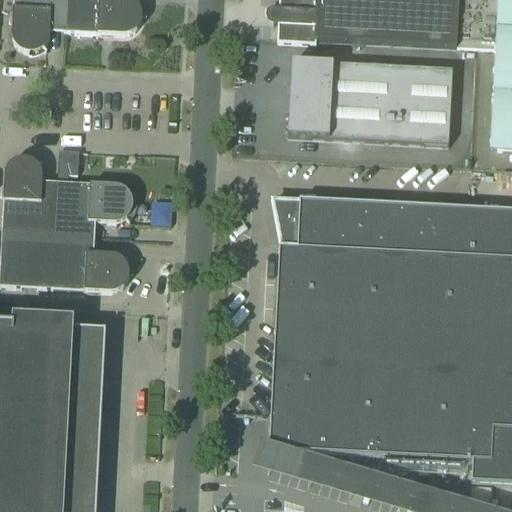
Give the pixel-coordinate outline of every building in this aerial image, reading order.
[(64,29),(65,0),(12,0),(11,40),(11,43),(12,46),(14,49),(16,52),(19,54),(22,56),(26,57),(28,58),(28,52),(43,53),(45,51),(46,48),(48,45),(49,41),(49,38),(49,28),(64,29)] [(98,0),(65,0),(64,29),(64,37),(123,40),(126,39),(130,39),(133,37),(136,35),(138,33),(139,31),(141,27),(141,24),(141,22),(136,22),(136,8),(134,6),(131,4),(129,3),(126,2),(123,2),(98,0)] [(273,12),(273,27),(277,27),(276,47),(315,49),(316,45),(456,52),(476,53),(495,54),(497,0),(278,0),(278,12),(273,12)] [(495,65),(491,148),(496,155),(511,155),(511,0),(497,0),(495,54),(495,65)] [(448,151),(452,76),(291,68),(287,143),(448,151)] [(58,156),(57,180),(77,181),(78,157),(58,156)] [(11,167),(4,181),(1,238),(53,241),(56,195),(41,194),(42,182),(41,175),(37,169),(24,168),(25,163),(11,167)] [(53,241),(87,243),(88,227),(112,228),(120,227),(126,223),(127,211),(132,211),(128,197),(114,190),(56,187),(56,195),(53,241)] [(511,511),(511,216),(299,206),(270,205),(278,250),(268,456),(472,466),(470,488),(511,490),(511,511)] [(1,238),(0,255),(0,291),(108,297),(122,293),(128,279),(123,278),(124,266),(119,262),(113,260),(86,258),(87,243),(53,241),(1,238)] [(0,511),(87,511),(90,462),(96,463),(98,463),(101,419),(98,419),(102,330),(101,330),(94,329),(66,328),(13,325),(13,333),(0,332),(0,511)]
